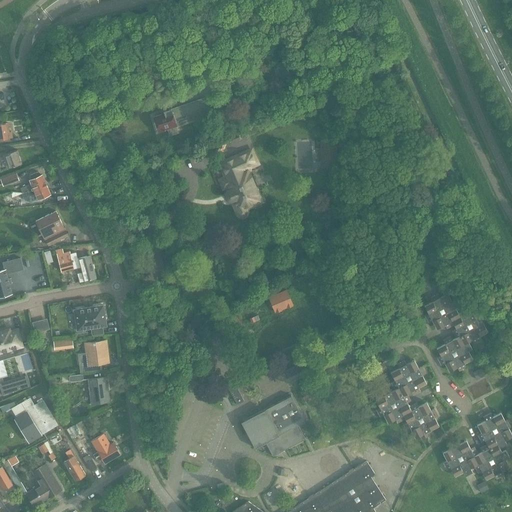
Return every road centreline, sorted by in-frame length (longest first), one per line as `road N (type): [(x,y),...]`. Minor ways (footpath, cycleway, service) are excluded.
road 1 (unclassified): [(115,283),(20,73),(31,27),(74,0)]
road 2 (unclassified): [(138,464),(115,283)]
road 3 (unknown): [(177,481),(174,470),(202,403),(222,395),(225,417)]
